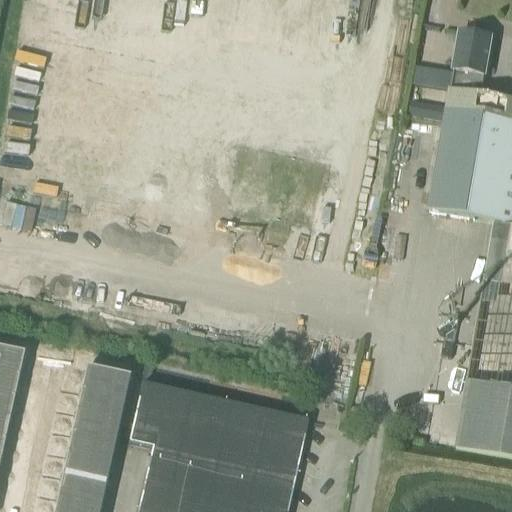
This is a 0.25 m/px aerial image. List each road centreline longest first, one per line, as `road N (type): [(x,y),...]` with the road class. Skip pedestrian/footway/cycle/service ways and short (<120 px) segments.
road 1 (residential): [(442,0),(383,326)]
road 2 (residential): [(114,268),(164,0)]
